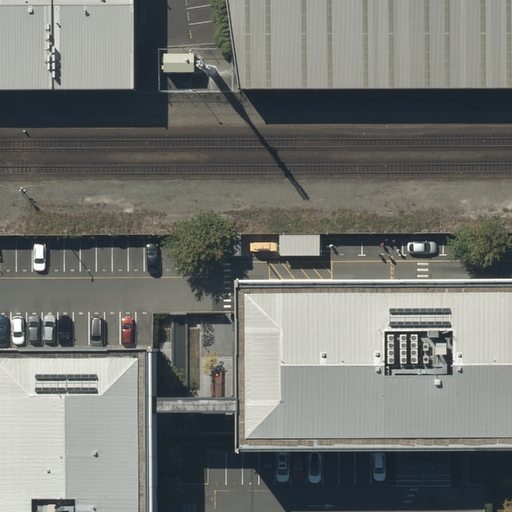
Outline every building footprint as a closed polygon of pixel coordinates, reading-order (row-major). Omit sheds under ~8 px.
[(137,0),(0,0),(0,92),(139,91),(137,0)] [(511,0),(232,0),(245,94),(511,92),(511,0)] [(196,55),(166,55),(166,73),(196,73),(196,55)] [(321,235),(281,235),(281,256),(321,256),(321,235)] [(511,288),(243,291),(245,451),(511,448),(511,288)] [(144,511),(144,350),(0,350),(0,511),(144,511)]
